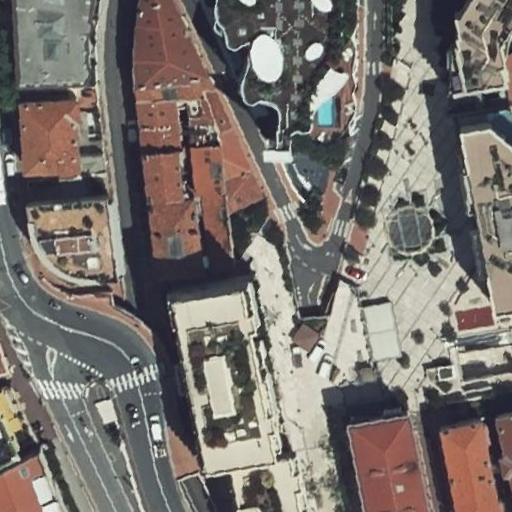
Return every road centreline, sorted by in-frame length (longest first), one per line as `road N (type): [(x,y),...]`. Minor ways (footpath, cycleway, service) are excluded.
road 1 (residential): [(204,511),(159,397),(138,314),(115,85),(120,0)]
road 2 (residential): [(447,511),(428,419),(366,422),(332,402),(316,264)]
road 3 (residential): [(191,0),(305,259),(316,264)]
road 4 (residential): [(316,264),(343,227),(372,101),(375,0)]
road 5 (primary): [(387,249),(337,511)]
road 6 (primary): [(362,511),(409,261)]
road 7 (secondary): [(169,511),(123,354),(58,324)]
road 8 (residential): [(114,511),(55,392),(50,357),(58,324)]
road 9 (primary): [(420,199),(442,0)]
road 10 (primary): [(407,82),(396,202)]
